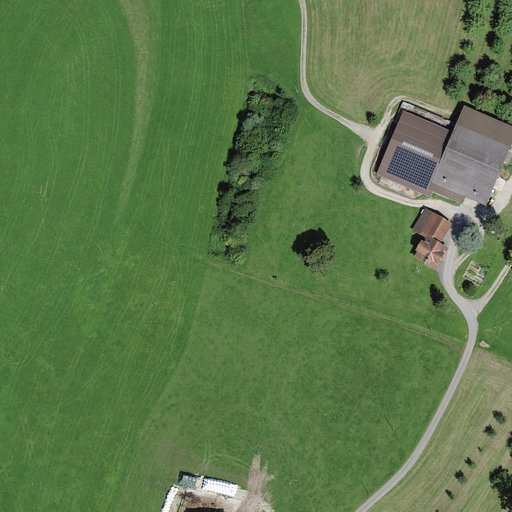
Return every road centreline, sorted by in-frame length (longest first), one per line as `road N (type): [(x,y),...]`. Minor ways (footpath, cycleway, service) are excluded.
road 1 (track): [(147,234),(451,343),(467,356)]
road 2 (track): [(476,216),(409,205),(370,183),(377,139),(396,99),(441,113),(467,105),(511,120)]
road 3 (track): [(302,0),(307,91),(377,139)]
